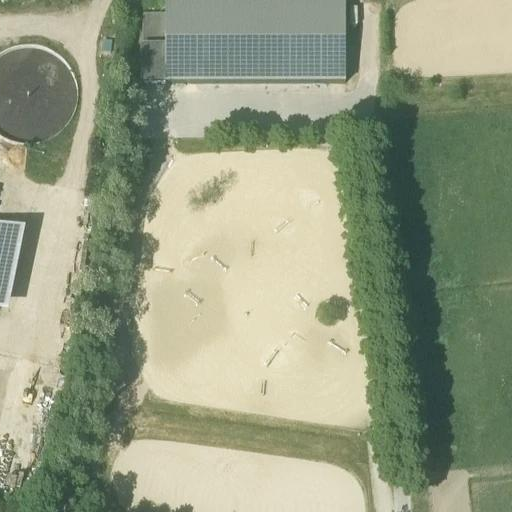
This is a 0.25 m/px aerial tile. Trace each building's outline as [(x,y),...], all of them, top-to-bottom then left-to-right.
[(164,85),(344,85),(344,3),(235,2),(165,2),(164,2),(164,16),(142,16),(142,84),(164,84),(164,85)] [(47,53),(28,48),(9,51),(0,57),(0,138),(6,143),(25,148),(45,144),(61,134),(72,118),(77,99),(74,80),(63,64),(47,53)] [(0,241),(10,243),(0,293),(0,316),(8,318),(24,235),(0,230),(0,241)] [(0,293),(10,243),(0,241),(0,293)] [(0,405),(12,407),(17,372),(5,370),(0,405)]
